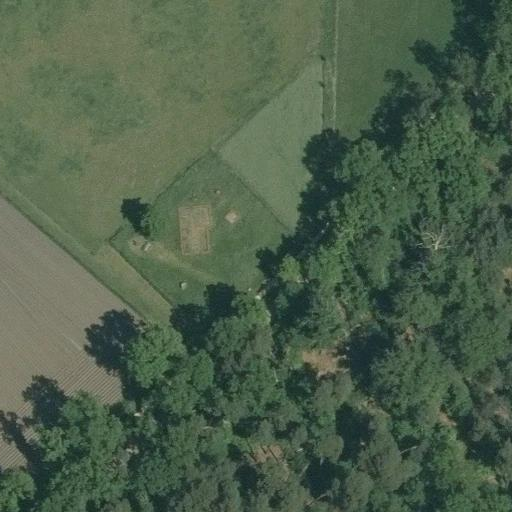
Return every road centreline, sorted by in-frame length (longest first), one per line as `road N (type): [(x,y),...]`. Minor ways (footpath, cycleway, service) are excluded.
road 1 (track): [(511,67),(287,294)]
road 2 (track): [(287,294),(73,511)]
